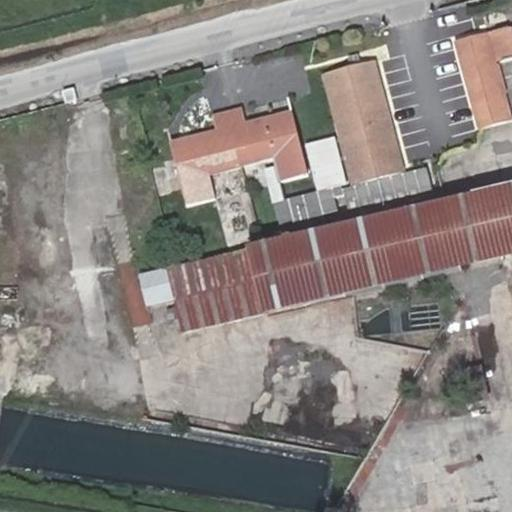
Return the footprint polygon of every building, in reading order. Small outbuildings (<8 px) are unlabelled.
[(511,27),(462,41),(487,128),(511,121),(511,117),(499,66),(511,63),(511,27)] [(378,45),(330,57),(356,164),(406,153),(378,45)] [(209,159),(281,143),(287,163),(310,158),(293,93),(247,103),(244,92),(213,98),(215,112),(174,123),(177,139),(178,140),(187,176),(189,187),(214,181),(209,159)] [(178,140),(177,139),(155,144),(165,182),(187,176),(178,140)] [(249,236),(263,297),(511,240),(511,169),(248,231),(249,236)] [(197,189),(171,195),(178,228),(206,223),(197,189)] [(183,315),(263,297),(249,236),(140,260),(146,287),(175,282),(183,315)]
